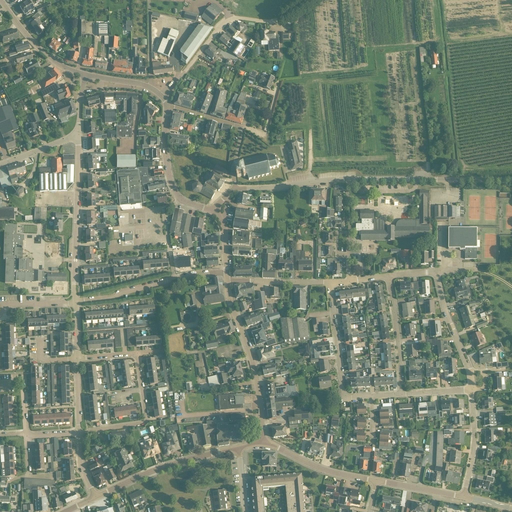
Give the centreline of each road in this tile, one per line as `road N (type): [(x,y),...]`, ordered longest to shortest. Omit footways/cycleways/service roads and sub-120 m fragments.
road 1 (residential): [(160,96),(228,20),(273,20),(310,0)]
road 2 (residential): [(76,302),(78,135)]
road 3 (tertiary): [(511,179),(348,179)]
road 4 (tertiary): [(264,435),(256,373),(226,280)]
road 5 (tertiary): [(94,498),(153,470),(238,446)]
road 6 (tertiary): [(376,480),(321,469),(264,435)]
